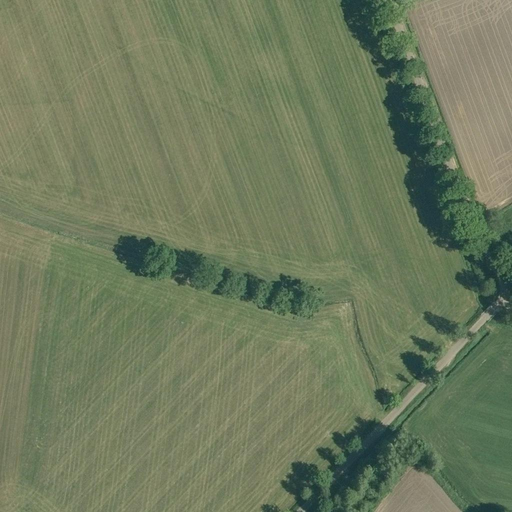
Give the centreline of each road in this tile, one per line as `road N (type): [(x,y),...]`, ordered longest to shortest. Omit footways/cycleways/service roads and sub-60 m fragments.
road 1 (unclassified): [(511,290),(475,233),(388,0)]
road 2 (unclassified): [(302,511),(511,290)]
